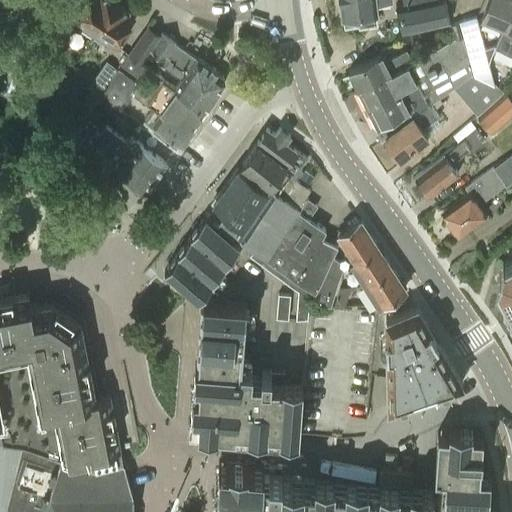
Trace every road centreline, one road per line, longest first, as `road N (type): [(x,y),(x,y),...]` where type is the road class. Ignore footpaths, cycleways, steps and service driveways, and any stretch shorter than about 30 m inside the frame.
road 1 (tertiary): [(495,381),(353,171),(301,75)]
road 2 (residential): [(123,240),(167,217),(263,97),(301,75)]
road 3 (residential): [(495,381),(394,426),(374,451),(355,457),(274,449)]
